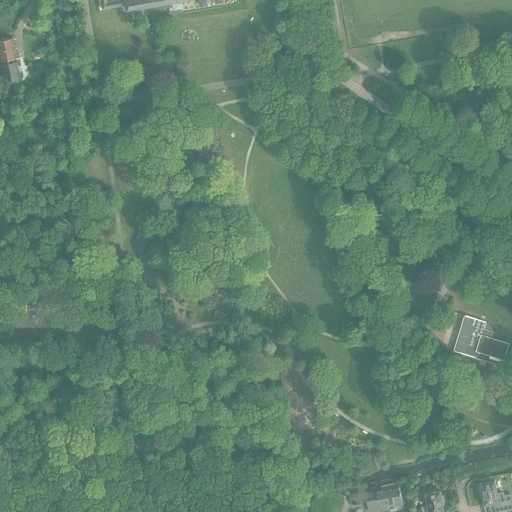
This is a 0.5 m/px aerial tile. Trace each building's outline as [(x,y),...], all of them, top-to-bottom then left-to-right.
[(99,0),(101,8),(123,5),(124,5),(125,11),(133,10),(134,18),(143,16),(141,8),(171,3),(172,10),(182,8),(181,2),(188,0),(187,0),(115,0),(107,1),(106,0),(99,0)] [(11,38),(0,39),(0,72),(2,81),(2,79),(18,76),(18,78),(19,78),(16,61),(15,61),(15,58),(11,38)] [(454,350),(454,351),(455,351),(508,367),(511,355),(511,350),(507,349),(508,344),(490,339),(493,331),(484,329),(486,322),(486,321),(465,315),(465,316),(461,331),(459,337),(460,337),(456,351),(454,350)] [(481,488),(480,489),(481,497),(483,496),(484,505),(490,504),(491,511),(499,511),(506,511),(506,510),(511,509),(511,495),(511,493),(504,495),(503,492),(497,493),(494,481),(491,481),(491,479),(483,481),(483,483),(480,483),(481,488)] [(403,504),(400,493),(401,492),(401,491),(400,491),(398,482),(398,483),(384,485),(385,490),(378,492),(378,491),(377,492),(365,494),(369,511),(389,507),(389,505),(394,504),(394,506),(403,504)] [(443,511),(442,504),(444,503),(442,495),(441,496),(440,491),(437,491),(436,489),(428,491),(429,493),(426,493),(428,506),(422,507),(422,511),(443,511)]
